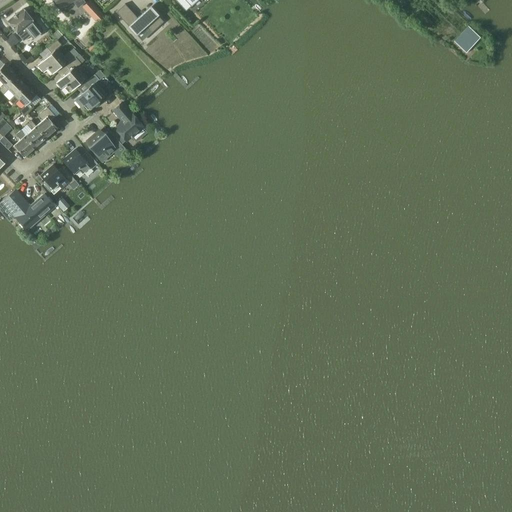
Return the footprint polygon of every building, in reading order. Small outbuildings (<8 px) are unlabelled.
[(54,0),(61,10),(73,2),(77,7),(85,1),(84,0),(54,0)] [(89,0),(88,0),(82,6),(97,22),(104,15),(89,0)] [(175,0),(185,10),(196,0),(175,0)] [(116,10),(128,23),(138,14),(126,1),(116,10)] [(34,38),(42,32),(34,22),(34,21),(23,8),(7,21),(19,34),(24,41),(31,35),(34,38)] [(181,29),(168,16),(156,28),(141,13),(132,21),(156,44),(165,35),(169,40),(181,29)] [(467,53),(481,37),(469,25),(454,41),(467,53)] [(65,42),(61,38),(58,40),(57,39),(47,47),(51,53),(37,64),(43,72),(46,69),(51,74),(66,61),(56,50),(65,42)] [(71,91),(84,79),(75,68),(81,63),(75,57),(65,65),(70,70),(56,82),(62,89),(64,87),(68,92),(71,91)] [(4,85),(15,74),(4,63),(0,67),(0,81),(3,85),(4,85)] [(14,96),(25,84),(15,74),(4,85),(3,85),(0,88),(0,90),(3,94),(8,89),(14,95),(14,96)] [(81,107),(84,104),(88,109),(90,108),(103,97),(103,96),(106,94),(96,82),(99,79),(95,74),(84,82),(89,87),(75,99),(81,107)] [(29,102),(36,95),(25,84),(14,96),(14,95),(9,100),(14,104),(18,100),(24,106),(20,110),(24,115),(33,106),(29,102)] [(122,102),(112,110),(120,120),(119,121),(119,122),(113,127),(126,142),(143,126),(122,102)] [(46,138),(57,128),(51,121),(56,116),(47,107),(38,115),(42,120),(36,125),(35,126),(46,138)] [(35,147),(46,138),(35,126),(36,125),(31,120),(27,125),(31,129),(25,135),(35,147)] [(7,123),(0,129),(0,133),(3,136),(12,127),(7,123)] [(24,157),(35,147),(25,135),(21,130),(16,134),(20,139),(13,145),(24,157)] [(99,130),(87,141),(99,154),(100,155),(105,151),(108,154),(114,148),(116,150),(122,144),(116,137),(115,136),(112,132),(110,130),(104,136),(99,130)] [(82,156),(75,148),(63,159),(74,172),(75,174),(80,169),(83,172),(90,166),(92,168),(98,163),(87,152),(82,156)] [(40,175),(45,180),(43,182),(54,194),(54,193),(61,187),(61,188),(68,182),(70,184),(75,180),(63,166),(58,170),(53,164),(40,175)] [(16,191),(0,204),(0,208),(2,211),(8,206),(28,229),(54,206),(43,194),(29,206),(16,191)]
